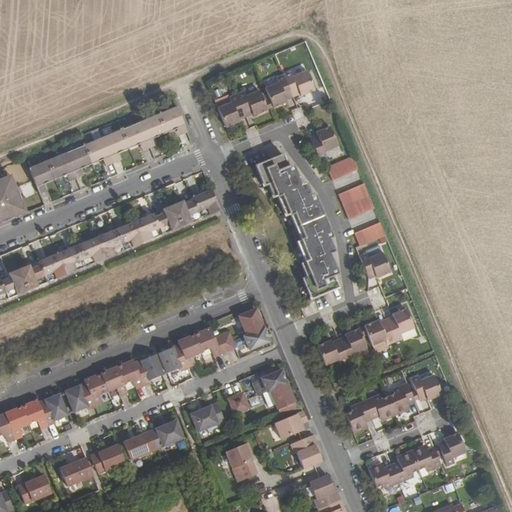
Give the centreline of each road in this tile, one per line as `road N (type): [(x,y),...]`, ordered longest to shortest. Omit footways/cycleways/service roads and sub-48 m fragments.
road 1 (track): [(511,501),(318,43),(181,81),(0,157)]
road 2 (residential): [(285,331),(352,304),(321,189),(281,134),(212,155)]
road 3 (residential): [(0,470),(292,347)]
road 4 (residential): [(266,287),(0,400)]
road 5 (residential): [(0,240),(212,155)]
road 6 (residential): [(266,287),(212,155)]
road 7 (residential): [(339,461),(292,347)]
